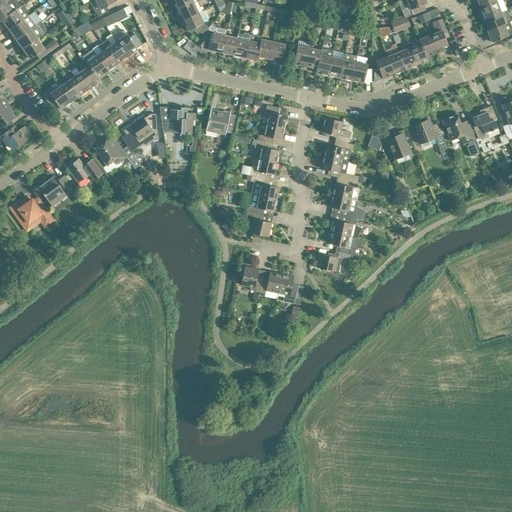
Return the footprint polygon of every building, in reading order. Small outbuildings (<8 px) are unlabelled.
[(0,21),(2,20),(22,5),(20,5),(16,0),(13,0),(12,1),(11,0),(9,0),(6,2),(0,6),(0,21)] [(95,11),(107,6),(116,1),(115,0),(91,0),(90,1),(95,11)] [(172,0),(177,9),(195,0),(172,0)] [(198,12),(203,9),(201,5),(200,5),(197,0),(195,0),(177,9),(182,20),(198,12)] [(374,10),(373,6),(371,0),(364,0),(366,12),(374,10)] [(425,0),(406,0),(410,10),(427,3),(425,0)] [(483,19),(501,12),(496,1),(480,7),(483,14),(481,15),(483,19)] [(9,30),(28,16),(25,11),(27,9),(24,5),(22,5),(2,20),(9,30)] [(106,27),(127,17),(129,19),(134,17),(128,6),(116,12),(109,15),(102,19),(104,23),(105,23),(106,26),(106,27)] [(67,17),(70,15),(66,8),(62,11),(67,17)] [(428,12),(423,14),(426,22),(431,20),(430,18),(440,14),(438,8),(428,12)] [(281,20),(283,15),(287,15),(288,11),(280,9),(279,14),(278,19),(281,20)] [(63,20),(67,17),(62,11),(59,14),(63,20)] [(203,34),(208,28),(204,23),(198,12),(182,20),(188,31),(193,28),(194,31),(197,34),(201,32),(203,34)] [(505,23),(502,14),(501,12),(483,19),(483,20),(485,19),(489,29),(487,30),(487,31),(510,22),(505,23)] [(67,17),(72,24),(75,22),(70,15),(67,17)] [(14,41),(35,25),(28,16),(9,30),(13,35),(10,36),(14,41)] [(68,27),(72,24),(67,17),(63,20),(68,27)] [(399,20),(402,29),(410,26),(406,17),(399,20)] [(94,23),(90,25),(93,29),(95,31),(106,26),(105,23),(104,23),(102,19),(94,23)] [(433,34),(431,35),(438,52),(441,51),(442,53),(448,51),(447,49),(449,48),(443,34),(447,32),(441,19),(436,21),(435,30),(436,32),(433,34)] [(395,32),(402,29),(399,20),(392,23),(395,32)] [(81,25),(78,27),(79,29),(83,34),(84,35),(92,29),(93,29),(90,25),(88,22),(88,21),(81,25)] [(491,42),(508,36),(511,33),(511,27),(510,22),(487,31),(491,42)] [(38,39),(37,38),(42,35),(35,25),(14,41),(17,45),(19,43),(23,49),(38,39)] [(363,27),(359,26),(353,25),(351,35),(361,37),(363,27)] [(72,42),(83,34),(79,29),(78,27),(75,30),(77,33),(70,38),(72,42)] [(369,28),(367,28),(363,27),(361,37),(369,39),(369,28)] [(384,27),(380,27),(380,36),(380,38),(388,35),(385,27),(384,27)] [(220,29),(219,35),(213,33),(208,29),(208,28),(203,34),(203,35),(196,44),(202,49),(204,46),(210,49),(210,50),(221,52),(225,36),(226,30),(220,29)] [(123,29),(113,37),(115,39),(127,57),(137,49),(135,45),(127,35),(123,29)] [(245,57),(250,36),(249,35),(249,33),(244,33),(242,35),(238,34),(237,39),(236,38),(233,55),(245,57)] [(127,57),(115,39),(112,35),(103,42),(118,63),(127,57)] [(427,57),(438,52),(431,35),(420,39),(427,57)] [(233,55),(236,38),(225,36),(221,52),(233,55)] [(259,43),(248,41),(250,36),(245,57),(256,60),(261,40),(260,39),(259,43)] [(420,39),(419,39),(418,40),(418,38),(408,42),(417,65),(428,60),(427,57),(420,39)] [(30,59),(44,49),(47,54),(58,45),(55,40),(44,48),(38,39),(23,49),(30,59)] [(269,58),(272,42),(261,40),(256,60),(257,60),(258,56),(269,58)] [(310,48),(309,48),(310,44),(299,41),(298,46),(297,46),(293,64),(306,66),(310,48)] [(108,70),(118,63),(103,42),(98,45),(103,52),(98,56),(108,70)] [(281,61),(285,45),(272,42),(269,58),(281,61)] [(406,69),(417,65),(408,42),(407,42),(409,47),(399,51),(406,69)] [(62,48),(65,52),(72,46),(70,43),(62,48)] [(399,51),(398,51),(395,44),(392,45),(391,48),(390,48),(386,50),(395,73),(406,69),(399,51)] [(58,57),(65,52),(62,48),(55,53),(58,57)] [(316,73),(320,55),(321,51),(310,48),(306,66),(316,69),(316,73)] [(108,70),(98,56),(93,50),(83,57),(90,67),(91,66),(98,77),(108,70)] [(378,67),(374,69),(374,70),(374,82),(374,81),(383,78),(394,74),(395,73),(386,50),(385,51),(387,56),(376,60),(378,67)] [(340,78),(345,53),(343,60),(332,57),(328,75),(340,78)] [(352,80),(357,56),(345,53),(340,78),(341,78),(340,81),(348,83),(348,80),(352,80)] [(328,75),(332,57),(320,55),(316,73),(328,75)] [(366,65),(367,58),(357,56),(352,80),(363,83),(367,65),(366,65)] [(47,69),(48,69),(44,62),(37,67),(42,73),(44,72),(47,77),(51,74),(47,69)] [(81,73),(80,74),(91,88),(91,87),(100,81),(101,81),(98,77),(91,66),(90,67),(81,73)] [(65,73),(70,81),(81,95),(81,94),(91,88),(80,74),(75,77),(71,72),(69,70),(66,72),(65,73)] [(61,87),(61,88),(71,102),(81,95),(70,81),(61,87)] [(58,83),(42,94),(46,100),(53,110),(59,106),(61,109),(71,102),(61,88),(58,83)] [(510,101),(502,105),(505,112),(510,124),(511,123),(511,97),(509,98),(510,101)] [(0,114),(10,107),(7,102),(5,104),(2,100),(0,101),(0,114)] [(278,108),(278,107),(267,105),(265,111),(264,116),(267,117),(266,124),(285,127),(287,115),(277,113),(278,108)] [(486,112),(472,117),(476,126),(473,127),(477,137),(477,138),(475,139),(479,147),(481,146),(483,152),(489,150),(489,148),(491,147),(492,147),(489,137),(487,133),(492,131),(493,131),(498,129),(494,120),(497,119),(495,115),(491,105),(485,108),(486,112)] [(181,110),(170,109),(169,109),(169,107),(160,106),(163,132),(165,132),(167,126),(170,121),(170,119),(175,119),(175,121),(175,122),(176,126),(177,127),(178,128),(180,128),(180,133),(191,134),(191,126),(194,126),(195,113),(187,113),(187,107),(181,107),(181,110)] [(2,127),(6,124),(15,118),(12,114),(14,112),(10,107),(0,114),(0,135),(6,132),(2,127)] [(232,134),(234,125),(236,115),(230,114),(230,113),(210,109),(206,128),(217,131),(217,133),(225,135),(226,132),(232,134)] [(158,135),(157,123),(156,113),(149,114),(149,116),(145,120),(142,116),(123,130),(126,134),(122,138),(132,152),(142,145),(147,146),(155,139),(156,136),(157,135),(158,135)] [(475,139),(471,129),(467,120),(460,123),(457,114),(442,120),(450,140),(460,137),(463,144),(475,139)] [(351,132),(341,130),(343,121),(324,117),(321,131),(338,135),(337,141),(354,144),(355,139),(350,138),(350,136),(351,132)] [(429,119),(412,126),(416,135),(419,143),(420,143),(435,137),(441,154),(448,151),(445,145),(443,140),(440,132),(437,123),(431,125),(429,119)] [(282,139),(285,127),(266,124),(263,135),(260,135),(259,140),(271,143),(272,137),(282,139)] [(0,142),(4,140),(7,146),(10,144),(14,149),(31,136),(24,126),(15,132),(12,127),(6,132),(0,135),(0,142)] [(417,154),(410,138),(407,128),(394,133),(395,136),(387,139),(395,159),(409,153),(410,156),(417,154)] [(127,157),(119,145),(113,137),(108,141),(106,138),(94,147),(107,166),(114,160),(117,164),(127,157)] [(506,137),(500,139),(501,143),(502,145),(508,142),(506,137)] [(271,143),(259,140),(253,139),(252,144),(255,145),(254,148),(257,149),(256,151),(260,152),(258,159),(277,163),(280,151),(269,148),(271,143)] [(352,150),(354,144),(337,141),(336,146),(326,144),(323,156),(348,162),(350,150),(352,150)] [(129,161),(130,162),(134,168),(140,164),(135,156),(129,161)] [(345,173),(348,162),(323,156),(321,168),(340,172),(345,173)] [(103,173),(100,169),(94,161),(85,167),(79,158),(66,167),(78,183),(90,174),(95,180),(103,173)] [(274,175),(277,163),(258,159),(257,166),(253,165),(251,167),(242,165),(240,173),(247,175),(267,179),(268,173),(274,175)] [(382,171),(380,178),(387,179),(389,172),(382,171)] [(346,180),(358,182),(359,175),(347,173),(346,180)] [(75,190),(70,183),(64,175),(55,181),(52,177),(39,186),(43,193),(52,207),(75,190)] [(267,179),(247,175),(246,180),(250,181),(253,182),(251,194),(276,199),(279,187),(262,184),(263,178),(267,179)] [(357,187),(358,182),(346,180),(345,185),(335,183),(332,195),(351,199),(354,186),(357,187)] [(274,211),(276,199),(251,194),(248,206),(246,207),(246,210),(247,211),(251,212),(263,215),(264,209),(274,211)] [(358,200),(351,199),(332,195),(329,207),(333,208),(332,213),(358,218),(363,219),(365,210),(356,206),(358,200)] [(23,198),(10,207),(27,231),(32,227),(29,222),(37,216),(41,221),(45,227),(55,220),(42,203),(38,207),(32,199),(31,200),(28,196),(24,200),(23,198)] [(228,208),(221,207),(220,214),(227,215),(228,208)] [(261,220),(263,215),(251,212),(247,211),(245,221),(252,223),(250,232),(268,237),(271,222),(261,220)] [(363,220),(363,219),(358,218),(332,213),(330,219),(334,220),(331,232),(357,237),(362,228),(356,225),(357,219),(363,220)] [(357,238),(357,237),(331,232),(329,244),(339,246),(338,251),(355,255),(355,249),(357,249),(358,248),(360,246),(361,244),(361,242),(360,241),(360,240),(357,238)] [(319,253),(316,267),(335,271),(338,272),(341,258),(348,260),(349,254),(355,255),(338,251),(336,257),(319,253)] [(259,292),(261,280),(256,279),(259,269),(244,266),(240,285),(250,287),(250,290),(259,292)] [(277,293),(281,274),(270,272),(268,282),(261,280),(259,292),(265,293),(266,290),(277,293)] [(298,285),(292,284),(294,277),(281,274),(277,293),(285,294),(286,302),(294,304),(298,285)]
